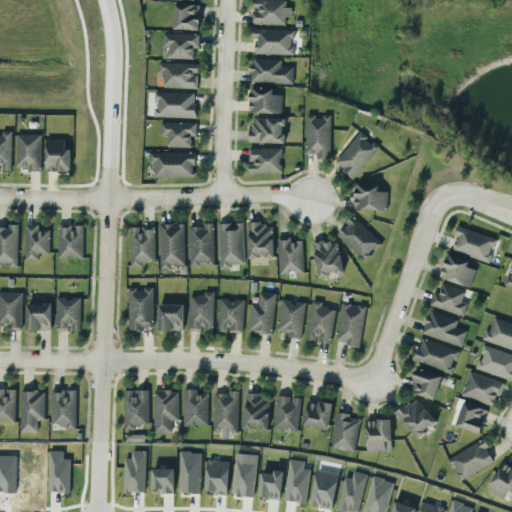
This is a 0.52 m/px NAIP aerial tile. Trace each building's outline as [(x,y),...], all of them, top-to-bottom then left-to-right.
[(285,25),(285,17),(289,17),(289,0),(273,0),(252,0),(252,25),(285,25)] [(173,29),(199,30),(199,5),(173,5),(173,29)] [(293,55),(293,30),(253,29),(253,54),(293,55)] [(194,59),(194,48),(199,49),(199,34),(163,33),(162,59),(194,59)] [(293,83),(293,67),(281,67),(281,60),(252,59),(251,82),(293,83)] [(197,88),(197,64),(161,63),(161,88),(197,88)] [(248,112),(282,114),(282,95),(272,94),(272,89),(249,88),(248,112)] [(194,118),(195,94),(155,92),(154,117),(194,118)] [(306,115),(305,156),(330,157),(331,116),(306,115)] [(284,143),(284,118),(251,118),(250,143),(284,143)] [(191,148),(191,136),(196,136),(196,123),(160,123),(160,136),(167,136),(167,147),(191,148)] [(11,131),(0,131),(0,136),(0,170),(11,171),(11,131)] [(379,147),(359,132),(334,163),(354,179),(379,147)] [(15,167),(27,167),(27,171),(40,172),(41,135),(16,135),(15,167)] [(70,171),(70,149),(64,149),(64,138),(45,139),(45,172),(70,171)] [(249,148),(248,173),(281,173),(282,149),(249,148)] [(194,178),(194,153),(152,152),(151,177),(194,178)] [(378,185),(354,185),(354,209),(387,210),(387,192),(378,191),(378,185)] [(363,260),(380,242),(352,216),(335,234),(363,260)] [(244,264),(243,223),(218,224),(219,269),(230,269),(230,264),(244,264)] [(50,230),(38,230),(38,224),(24,224),(24,260),(38,261),(38,253),(49,254),(50,230)] [(171,269),(171,265),(184,264),(184,224),(159,224),(160,270),(171,269)] [(188,227),(189,266),(214,266),(213,224),(203,224),(203,227),(188,227)] [(273,258),(272,224),(247,224),(248,258),(273,258)] [(82,259),(83,225),(58,225),(57,258),(82,259)] [(0,226),(0,265),(17,266),(18,227),(0,226)] [(498,240),(459,226),(451,250),(490,263),(498,240)] [(155,263),(154,227),(129,227),(130,264),(155,263)] [(277,237),(279,274),(303,273),(302,241),(290,241),(290,237),(277,237)] [(316,277),(342,274),(338,241),(313,243),(316,277)] [(468,261),(446,254),(439,277),(470,287),(476,270),(466,267),(468,261)] [(433,292),(429,306),(463,317),(467,304),(461,301),(464,291),(441,284),(438,293),(433,292)] [(153,287),(128,287),(127,329),(152,329),(153,287)] [(22,293),(0,292),(0,327),(21,328),(22,293)] [(273,334),(275,293),(258,292),(258,304),(249,303),(248,333),(273,334)] [(213,294),(189,294),(188,331),(212,331),(213,294)] [(55,330),(80,331),(81,298),(56,297),(55,330)] [(217,332),(243,333),(243,300),(218,299),(217,332)] [(305,302),(280,300),(277,334),(301,337),(305,302)] [(305,340),(330,343),(335,310),(322,307),(322,302),(312,300),(305,340)] [(365,306),(341,303),(335,343),(360,347),(365,306)] [(25,330),(51,331),(51,305),(26,304),(25,330)] [(183,305),(158,304),(158,331),(183,331),(183,305)] [(461,347),(466,331),(455,327),(458,320),(429,311),(422,334),(461,347)] [(484,341),(511,349),(511,323),(491,317),(484,341)] [(459,351),(420,338),(412,362),(451,374),(459,351)] [(475,369),(511,380),(511,354),(483,345),(475,369)] [(411,394),(435,399),(440,375),(416,369),(411,394)] [(500,396),(504,384),(469,371),(461,395),(492,406),(496,395),(500,396)] [(16,389),(0,389),(0,422),(15,422),(16,389)] [(50,426),(75,427),(76,390),(51,389),(50,426)] [(183,426),(208,426),(207,394),(196,394),(196,389),(183,389),(183,426)] [(123,390),(124,430),(134,429),(134,425),(149,424),(148,390),(123,390)] [(20,432),(38,432),(38,420),(44,420),(45,391),(20,391),(20,432)] [(178,421),(178,391),(153,391),(154,433),(171,432),(171,421),(178,421)] [(214,392),(213,433),(221,433),(221,436),(238,436),(238,392),(214,392)] [(268,430),(269,400),(261,400),(261,394),(244,393),(243,429),(268,430)] [(301,398),(277,395),(272,428),(296,431),(301,398)] [(395,416),(418,438),(436,420),(413,397),(395,416)] [(303,425),(327,430),(333,404),(318,401),(317,403),(308,402),(303,425)] [(455,426),(478,434),(487,411),(463,402),(455,426)] [(359,420),(350,419),(350,414),(335,412),(331,449),(355,451),(359,420)] [(391,419),(366,420),(366,452),(385,452),(385,441),(391,441),(391,419)] [(447,458),(459,481),(493,463),(485,448),(488,447),(484,439),(447,458)] [(131,451),(145,451),(144,492),(130,491),(130,493),(122,493),(124,458),(131,458),(131,451)] [(180,451),(190,451),(190,453),(200,453),(200,494),(187,494),(187,493),(179,492),(180,451)] [(236,453),(256,455),(253,497),(241,496),(241,495),(234,494),(234,493),(232,493),(236,453)] [(205,490),(213,491),(213,494),(226,494),(229,462),(213,461),(213,460),(208,459),(207,460),(205,490)] [(289,459),(304,461),(303,469),(310,470),(305,504),(297,504),(297,502),(284,500),(289,459)] [(511,466),(502,462),(487,491),(508,501),(511,493),(511,466)] [(152,469),(173,469),(172,493),(160,493),(160,491),(157,491),(157,489),(151,489),(152,469)] [(261,473),(273,474),(274,470),(283,471),(279,500),(268,498),(268,499),(263,499),(263,497),(258,496),(261,473)] [(317,470),(310,504),(319,506),(319,507),(331,510),(338,474),(317,470)] [(344,477),(351,478),(353,471),(367,474),(357,511),(346,511),(336,510),(344,477)] [(363,511),(373,476),(384,479),(383,480),(393,483),(385,511),(363,511)] [(448,511),(453,499),(462,503),(462,504),(472,508),(470,511),(448,511)] [(391,511),(395,501),(415,509),(413,511),(391,511)] [(419,511),(442,511),(444,509),(442,508),(442,507),(438,505),(438,507),(423,502),(419,511)]
